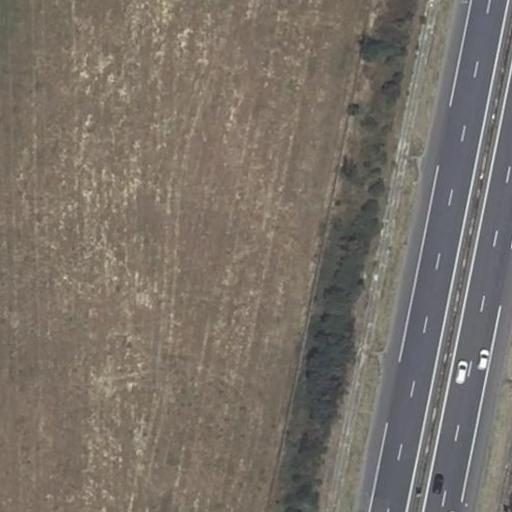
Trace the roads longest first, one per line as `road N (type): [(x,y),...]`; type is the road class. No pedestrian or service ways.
road 1 (motorway): [(490,0),(387,511)]
road 2 (motorway): [(440,511),(511,150)]
